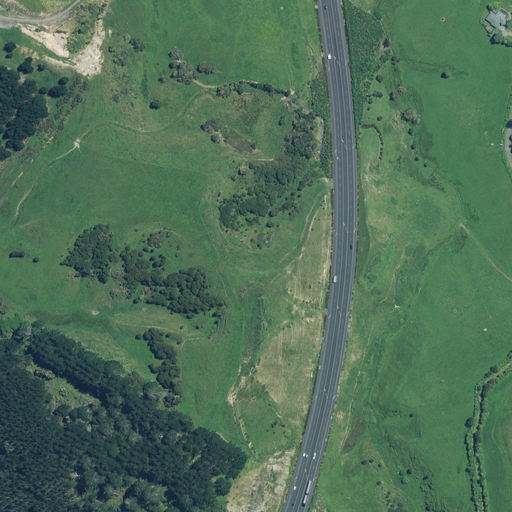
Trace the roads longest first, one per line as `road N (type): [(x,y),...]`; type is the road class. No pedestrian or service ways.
road 1 (motorway): [(288,511),(318,404),(337,272),(338,133),(323,0)]
road 2 (motorway): [(334,0),(349,131),(350,242),(330,396),(299,511)]
road 3 (unclassified): [(483,511),(475,446),(481,398),(511,361)]
